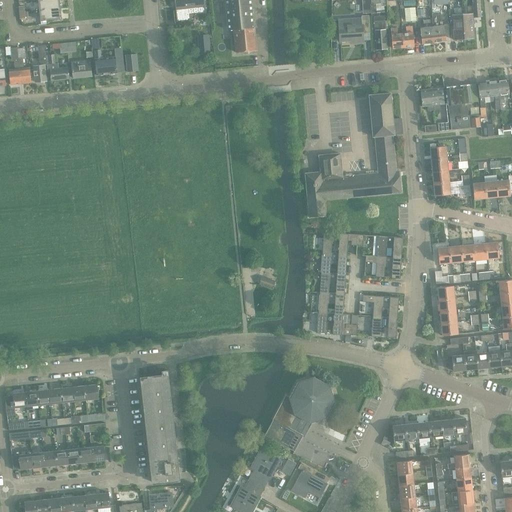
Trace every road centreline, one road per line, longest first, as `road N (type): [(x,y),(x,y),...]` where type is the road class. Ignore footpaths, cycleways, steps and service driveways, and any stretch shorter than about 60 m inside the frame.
road 1 (residential): [(3,488),(130,468),(117,361)]
road 2 (residential): [(151,22),(13,38),(9,0)]
road 3 (unclassified): [(0,107),(157,91)]
road 4 (residential): [(117,361),(272,342)]
road 5 (residential): [(420,207),(404,64)]
road 6 (unclassified): [(157,91),(292,75)]
road 7 (residential): [(404,368),(272,342)]
